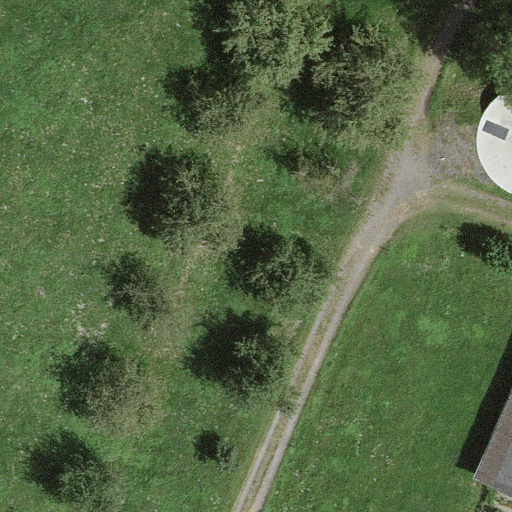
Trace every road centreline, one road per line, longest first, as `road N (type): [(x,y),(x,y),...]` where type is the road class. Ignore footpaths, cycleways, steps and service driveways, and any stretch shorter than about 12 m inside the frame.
road 1 (track): [(405,178),(249,511)]
road 2 (track): [(441,0),(405,178),(511,213)]
